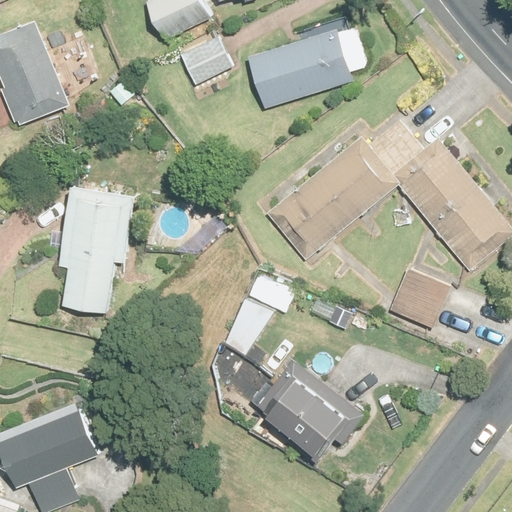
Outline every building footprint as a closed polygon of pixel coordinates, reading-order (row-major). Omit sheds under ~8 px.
[(205,0),(152,0),(148,2),(164,37),(213,15),(205,0)] [(37,16),(0,32),(0,68),(9,88),(4,90),(21,126),(76,101),(37,16)] [(251,56),(266,107),(355,80),(352,70),(370,65),(359,28),(340,33),(339,30),(251,56)] [(223,37),(183,56),(197,84),(236,65),(223,37)] [(269,211),(307,258),(400,183),(470,270),(511,235),(511,225),(440,137),(425,149),(402,120),(373,143),(365,133),(269,211)] [(51,248),(65,250),(63,264),(71,265),(65,306),(109,312),(117,258),(127,259),(136,195),(74,186),(68,232),(53,229),(51,248)] [(452,285),(410,267),(393,309),(435,326),(452,285)] [(249,353),(278,311),(249,297),(227,342),(249,353)] [(369,413),(284,344),(263,370),(272,377),(254,399),(320,453),(335,436),(343,443),(369,413)] [(78,395),(0,431),(0,444),(20,488),(30,484),(43,511),(49,511),(96,490),(83,463),(105,453),(78,395)]
